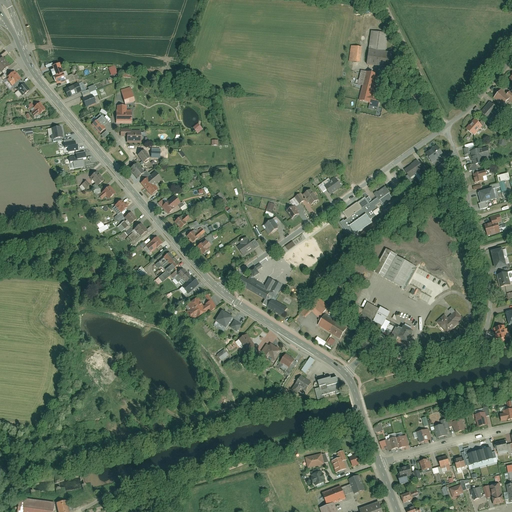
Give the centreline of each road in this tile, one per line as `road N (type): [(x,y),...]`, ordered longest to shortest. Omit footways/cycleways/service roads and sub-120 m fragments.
road 1 (residential): [(345,372),(364,353),(413,360),(460,349),(486,320),(489,292),(445,127)]
road 2 (tertiary): [(218,289),(38,78),(15,33)]
road 3 (residential): [(218,289),(445,127)]
road 4 (tertiary): [(345,372),(218,289)]
road 5 (residential): [(511,428),(379,462)]
